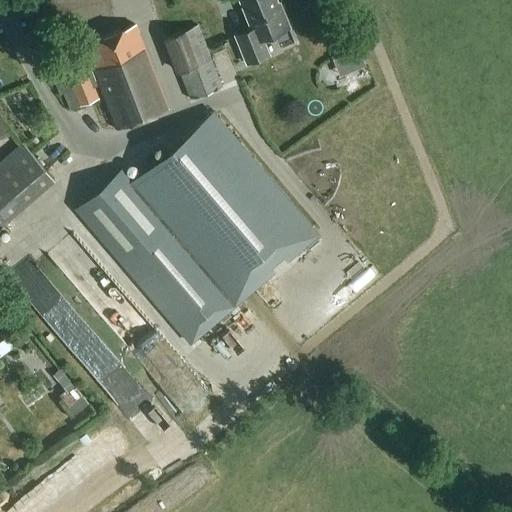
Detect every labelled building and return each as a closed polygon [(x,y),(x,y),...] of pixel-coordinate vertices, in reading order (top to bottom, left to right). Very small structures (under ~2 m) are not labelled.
[(274,0),(242,0),(239,2),(251,30),(235,37),(246,65),(268,56),(261,40),(289,29),(279,4),(277,5),(274,0)] [(167,109),(134,25),(86,44),(95,68),(68,79),(79,107),(98,100),(93,88),(97,86),(115,130),(167,109)] [(222,87),(197,26),(166,39),(190,100),(222,87)] [(76,211),(188,343),(273,272),(269,268),(282,257),(285,261),(313,237),(210,116),(131,182),(122,171),(76,211)] [(0,140),(9,137),(0,123),(0,140)] [(0,229),(63,179),(30,138),(0,161),(0,229)] [(24,327),(0,344),(0,358),(31,335),(24,327)] [(52,376),(65,391),(59,396),(74,416),(88,405),(60,370),(52,376)]
